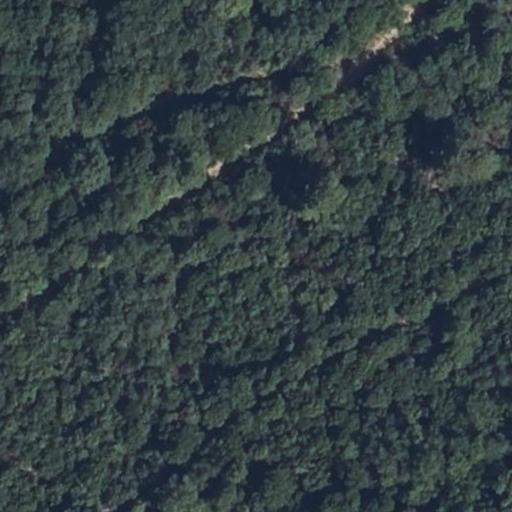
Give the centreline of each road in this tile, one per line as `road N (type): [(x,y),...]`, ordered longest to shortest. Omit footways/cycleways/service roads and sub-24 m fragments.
road 1 (track): [(406,0),(370,26),(330,80),(275,128),(0,296)]
road 2 (track): [(114,511),(301,368),(511,267)]
